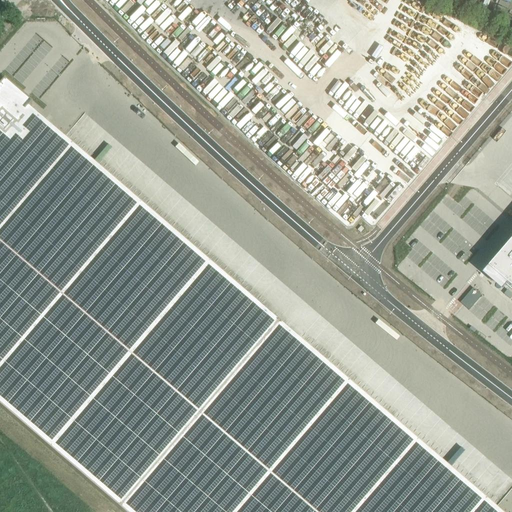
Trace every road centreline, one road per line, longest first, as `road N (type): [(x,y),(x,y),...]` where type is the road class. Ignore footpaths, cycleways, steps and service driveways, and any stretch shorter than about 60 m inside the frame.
road 1 (unclassified): [(356,273),(61,0)]
road 2 (unclassified): [(511,86),(356,273)]
road 3 (unclassified): [(511,398),(356,273)]
